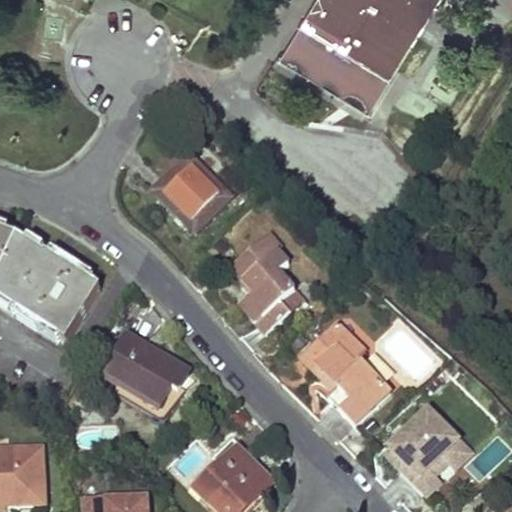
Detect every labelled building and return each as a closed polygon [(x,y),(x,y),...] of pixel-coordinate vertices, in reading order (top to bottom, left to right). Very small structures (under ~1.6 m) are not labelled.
[(313,0),(278,59),(340,97),(365,55),(392,72),(436,0),(313,0)] [(340,97),(367,113),(392,72),(365,55),(340,97)] [(190,161),(155,195),(178,219),(195,236),(230,200),(190,161)] [(390,166),(372,200),(396,212),(414,178),(390,166)] [(0,237),(0,280),(18,244),(0,237)] [(254,297),(240,310),(252,323),(266,339),(291,317),(281,306),(294,295),(278,277),(288,268),(277,256),(281,252),(267,238),(232,270),(254,297)] [(18,244),(0,280),(0,306),(67,346),(101,291),(51,263),(18,244)] [(294,295),(281,306),(291,317),(304,306),(294,295)] [(365,354),(339,328),(303,364),(325,386),(329,382),(338,392),(333,398),(330,402),(338,410),(358,429),(391,396),(356,362),(365,354)] [(173,367),(129,342),(105,383),(158,413),(169,395),(175,399),(188,376),(173,367)] [(323,388),(333,398),(338,392),(329,382),(325,386),(323,388)] [(378,460),(426,507),(443,490),(441,488),(473,456),(427,411),(378,460)] [(221,471),(197,494),(214,511),(242,511),(272,483),(258,468),(233,442),(212,462),(221,471)] [(0,499),(6,499),(7,510),(26,509),(44,508),(42,452),(0,453),(0,499)] [(147,511),(147,501),(85,505),(85,511),(147,511)]
